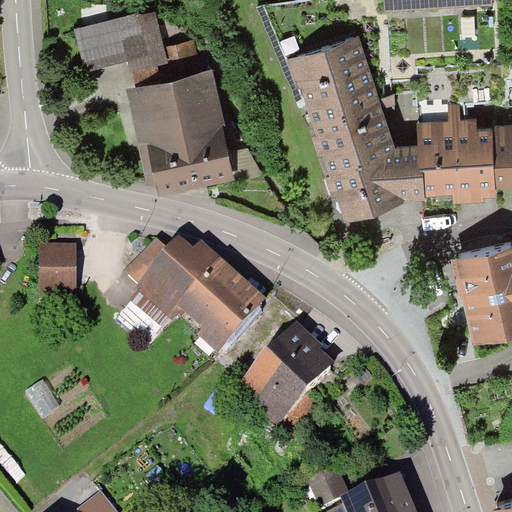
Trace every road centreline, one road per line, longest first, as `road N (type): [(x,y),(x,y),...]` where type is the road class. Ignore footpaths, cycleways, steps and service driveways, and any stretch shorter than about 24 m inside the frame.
road 1 (tertiary): [(351,300),(236,235),(32,185)]
road 2 (tertiary): [(13,0),(32,185)]
road 3 (residential): [(511,219),(415,250),(351,300)]
road 4 (tertiary): [(467,511),(420,383)]
